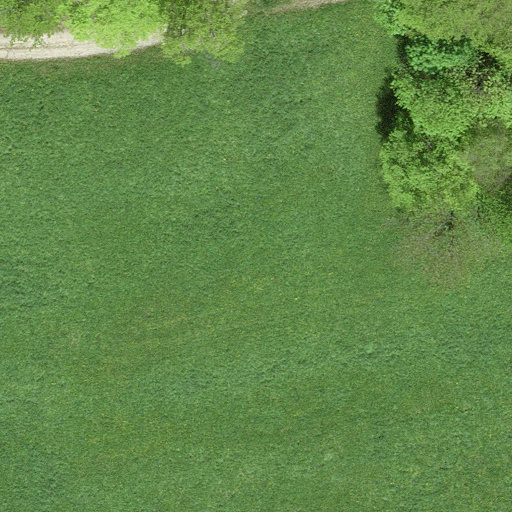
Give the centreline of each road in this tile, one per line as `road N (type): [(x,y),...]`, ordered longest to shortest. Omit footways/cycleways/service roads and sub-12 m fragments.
road 1 (track): [(272,0),(212,26),(112,47),(0,48)]
road 2 (track): [(511,20),(306,0)]
